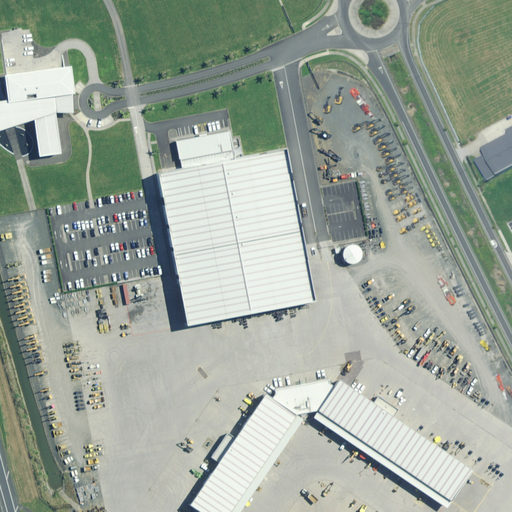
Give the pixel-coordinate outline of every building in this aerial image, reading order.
[(68,67),(4,75),(7,102),(0,102),(0,131),(32,120),(38,161),(63,158),(58,116),(74,113),(68,67)] [(183,167),(157,173),(188,326),(314,300),(283,147),(236,157),(231,131),(178,142),(183,167)] [(484,156),(497,180),(511,171),(511,135),(490,147),(492,152),(484,156)] [(352,245),(349,246),(348,246),(346,247),(345,248),(344,250),(343,251),(342,253),(342,254),(342,256),(342,258),(343,259),(344,261),(345,262),(346,263),(348,264),(349,265),(351,265),(353,265),(355,265),(356,264),(358,263),(359,262),(360,261),(361,259),(361,258),(362,256),(362,254),(361,253),(361,251),(360,250),(359,248),(358,247),(356,246),(355,246),(353,245),(352,245)] [(328,377),(275,387),(275,391),(273,394),(297,411),(319,408),(334,386),(329,382),(328,377)] [(473,467),(340,377),(334,386),(319,408),(451,498),(473,467)] [(273,394),(266,390),(189,502),(203,511),(227,511),(297,411),(273,394)]
